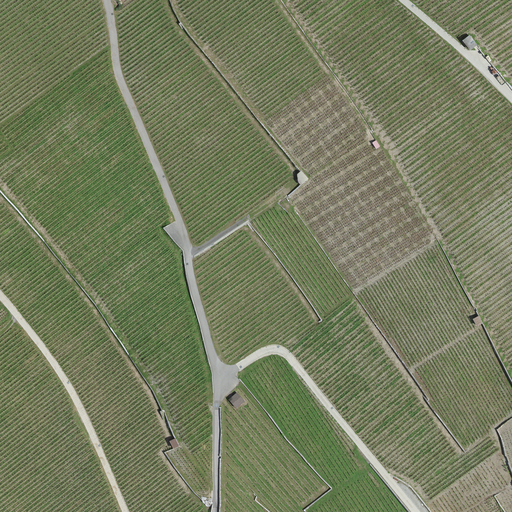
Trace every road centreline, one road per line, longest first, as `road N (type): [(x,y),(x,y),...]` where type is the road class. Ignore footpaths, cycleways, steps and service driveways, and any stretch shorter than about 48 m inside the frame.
road 1 (unclassified): [(106,0),(118,74),(182,230),(215,368),(214,511)]
road 2 (track): [(216,377),(282,351),(410,511)]
road 3 (track): [(0,294),(68,384),(126,511)]
road 4 (track): [(511,98),(401,0)]
